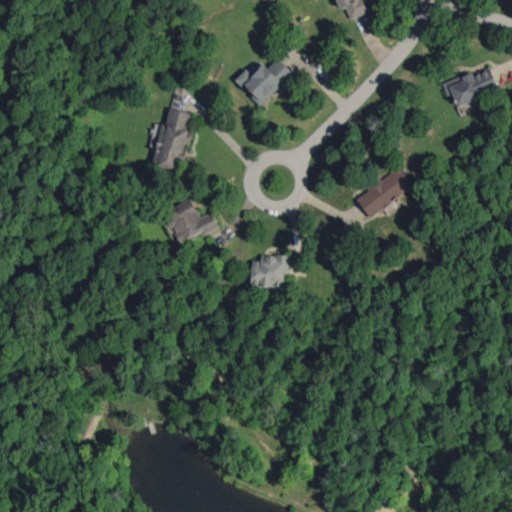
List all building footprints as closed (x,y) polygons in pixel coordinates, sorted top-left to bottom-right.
[(336,0),(341,10),(346,7),(351,19),(368,12),(363,0),(336,0)] [(247,69),(236,80),(261,106),(294,74),(279,57),(269,67),(265,63),(253,75),(247,69)] [(459,106),(500,89),(490,66),(444,85),(448,96),(454,94),(459,106)] [(192,113),(167,107),(154,164),(182,171),(188,145),(189,145),(192,133),(188,132),(192,113)] [(415,185),(400,165),(368,189),(370,190),(357,200),(371,218),(415,185)] [(166,210),(181,243),(218,225),(212,212),(201,218),(192,198),(166,210)] [(252,285),(289,287),(290,255),(262,254),(261,260),(252,260),(252,285)]
